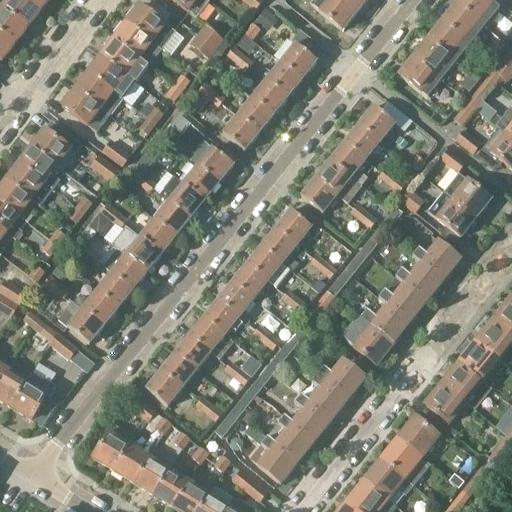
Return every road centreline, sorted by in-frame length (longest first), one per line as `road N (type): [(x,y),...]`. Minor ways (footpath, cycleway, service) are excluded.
road 1 (residential): [(34,476),(415,0)]
road 2 (residential): [(511,250),(308,511)]
road 3 (residential): [(0,132),(101,0)]
